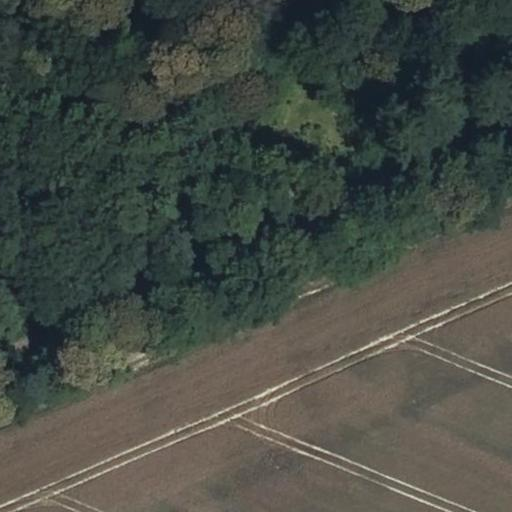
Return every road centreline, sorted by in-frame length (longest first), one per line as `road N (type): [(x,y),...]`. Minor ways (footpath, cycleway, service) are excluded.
road 1 (track): [(511,134),(0,353)]
road 2 (track): [(0,92),(373,189)]
